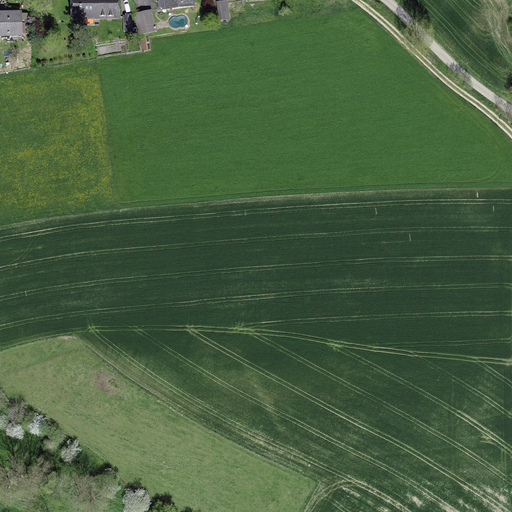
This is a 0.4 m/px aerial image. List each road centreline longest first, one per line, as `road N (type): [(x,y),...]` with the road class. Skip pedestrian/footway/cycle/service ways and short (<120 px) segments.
road 1 (track): [(511,134),(350,0)]
road 2 (unclassified): [(389,0),(511,112)]
road 3 (track): [(0,375),(101,455)]
